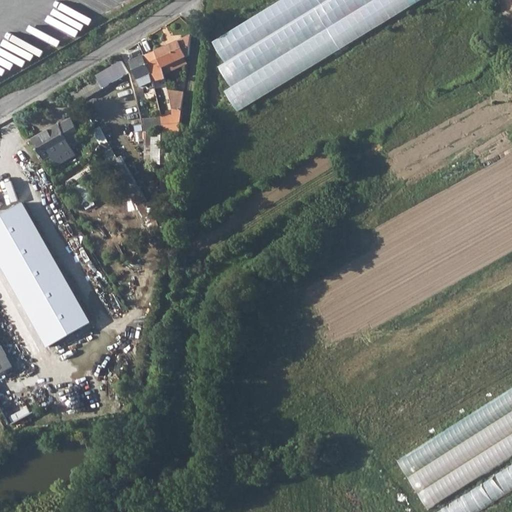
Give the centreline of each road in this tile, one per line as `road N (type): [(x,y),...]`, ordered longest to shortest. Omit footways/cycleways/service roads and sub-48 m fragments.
road 1 (track): [(111,511),(151,370),(198,27),(195,0)]
road 2 (unclassified): [(0,112),(187,0)]
